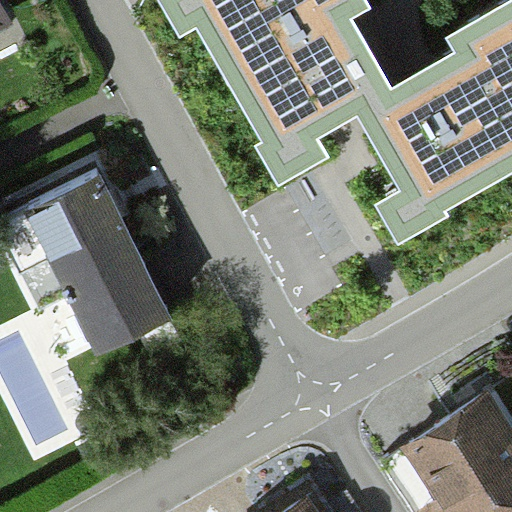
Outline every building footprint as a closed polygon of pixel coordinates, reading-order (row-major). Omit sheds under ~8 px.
[(0,0),(0,57),(31,41),(9,0),(0,0)] [(166,0),(183,30),(192,25),(247,122),(239,127),(271,184),(338,147),(327,128),(370,105),(403,164),(362,187),(395,246),(466,206),(460,195),(511,165),(511,0),(488,0),(441,27),(450,42),(396,73),(358,8),(372,0),(166,0)] [(99,355),(171,318),(97,169),(24,205),(0,217),(0,224),(40,302),(65,290),(99,355)] [(423,511),(509,511),(511,511),(511,426),(489,392),(399,446),(434,506),(423,511)] [(327,511),(310,483),(264,511),(327,511)]
